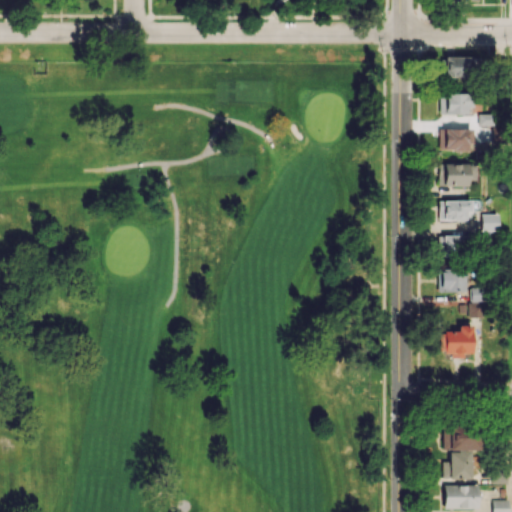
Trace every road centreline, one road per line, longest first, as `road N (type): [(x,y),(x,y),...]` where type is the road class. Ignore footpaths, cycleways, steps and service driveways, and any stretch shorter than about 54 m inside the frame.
road 1 (tertiary): [(403,0),(402,511)]
road 2 (residential): [(511,32),(0,32)]
road 3 (track): [(159,136),(153,121),(163,104),(247,125),(272,141)]
road 4 (track): [(164,307),(174,290),(176,214),(162,164)]
road 5 (track): [(83,170),(182,163),(221,143)]
